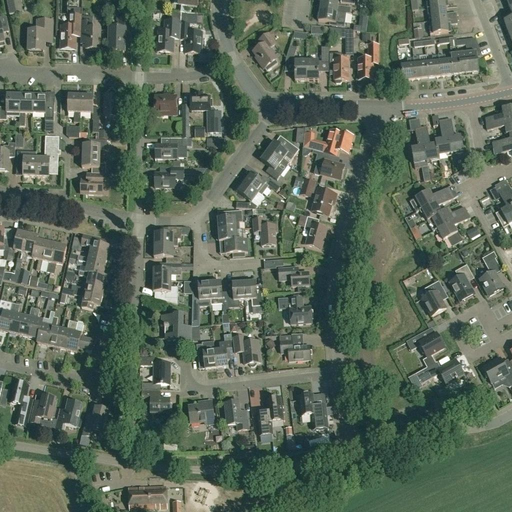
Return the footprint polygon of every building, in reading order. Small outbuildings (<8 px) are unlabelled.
[(25,13),(22,0),(7,0),(11,15),(25,13)] [(179,0),(179,6),(197,8),(197,0),(179,0)] [(347,10),(348,7),(338,6),(338,2),(321,0),(319,11),(346,15),(349,15),(350,11),(347,10)] [(426,0),(427,10),(446,8),(448,8),(447,1),(455,0),(454,0),(426,0)] [(432,23),(457,20),(456,13),(446,15),(446,8),(427,10),(428,17),(431,16),(432,23)] [(332,24),(332,27),(344,29),(346,15),(319,11),(318,22),(332,24)] [(180,41),(180,25),(181,14),(181,13),(171,13),(171,22),(165,22),(164,34),(158,33),(157,53),(173,54),(174,40),(180,41)] [(180,25),(180,41),(186,42),(185,55),(201,56),(202,34),(189,33),(190,15),(181,14),(180,25)] [(61,50),(75,51),(75,32),(80,32),(81,17),(70,17),(70,24),(64,24),(63,25),(63,28),(61,28),(61,50)] [(99,51),(99,31),(92,31),(93,18),(81,17),(80,32),(80,38),(87,39),(86,51),(99,51)] [(130,36),(131,20),(119,20),(119,30),(110,30),(109,53),(124,53),(124,36),(130,36)] [(430,36),(451,33),(450,26),(457,25),(457,20),(432,23),(432,29),(429,29),(430,36)] [(51,39),(52,22),(37,21),(36,32),(29,32),(28,53),(44,53),(44,38),(51,39)] [(415,28),(417,35),(424,33),(422,26),(415,28)] [(323,38),(331,37),(330,27),(321,28),(323,38)] [(353,55),(353,32),(344,30),(344,35),(346,35),(347,55),(353,55)] [(278,65),(276,62),(277,61),(269,50),(276,45),(269,34),(259,42),(262,47),(253,54),(259,62),(258,63),(264,71),(265,70),(267,73),(278,65)] [(475,39),(462,41),(462,47),(466,46),(467,54),(478,53),(480,52),(475,39)] [(290,47),(286,60),(293,62),(297,49),(290,47)] [(373,66),(379,66),(379,47),(368,47),(368,62),(359,62),(359,81),(373,81),(373,66)] [(329,63),(329,55),(329,48),(321,48),(321,63),(329,63)] [(478,53),(467,54),(463,55),(466,75),(478,74),(476,54),(478,53)] [(341,84),(341,82),(348,82),(348,62),(341,62),(341,57),(338,55),(329,55),(329,63),(329,77),(334,77),(334,82),(335,82),(335,84),(336,85),(340,85),(341,84)] [(466,75),(463,55),(451,56),(451,61),(453,77),(466,75)] [(453,77),(451,61),(445,62),(445,57),(438,58),(441,78),(453,77)] [(441,78),(438,58),(432,58),(433,64),(426,64),(428,80),(441,78)] [(428,80),(426,64),(420,65),(420,60),(413,61),(416,81),(428,80)] [(416,81),(413,61),(407,61),(408,67),(401,67),(403,83),(416,81)] [(307,82),(307,62),(295,63),(295,82),(307,82)] [(307,62),(307,82),(319,82),(318,62),(307,62)] [(190,98),(190,112),(210,112),(210,113),(216,113),(216,111),(212,107),(210,107),(210,100),(210,98),(203,98),(203,95),(195,95),(195,98),(190,98)] [(6,114),(19,114),(20,97),(7,96),(6,109),(0,108),(0,121),(6,121),(6,114)] [(74,124),(79,124),(81,97),(68,96),(68,114),(74,114),(74,124)] [(169,117),(176,117),(176,98),(170,99),(169,96),(163,96),(163,99),(155,99),(155,115),(169,115),(169,117)] [(19,114),(32,115),(33,97),(20,97),(19,114)] [(33,97),(32,115),(45,115),(44,122),(54,123),(54,108),(49,108),(49,110),(45,110),(46,97),(33,97)] [(92,115),(93,97),(81,97),(79,124),(80,124),(80,114),(92,115)] [(126,122),(126,110),(120,110),(120,98),(105,97),(104,118),(119,118),(119,122),(126,122)] [(511,107),(502,110),(503,116),(485,119),(486,125),(511,120),(511,107)] [(208,113),(208,135),(219,134),(221,134),(221,113),(216,113),(210,113),(208,113)] [(445,121),(451,155),(464,153),(461,137),(454,138),(451,120),(445,121)] [(511,120),(486,125),(487,132),(505,128),(506,135),(509,135),(509,134),(511,133),(511,120)] [(438,157),(439,157),(451,155),(445,121),(439,122),(442,140),(435,142),(436,145),(438,157)] [(80,139),(80,128),(67,128),(66,137),(69,139),(80,139)] [(420,129),(426,163),(439,161),(439,157),(438,157),(436,145),(430,146),(427,128),(420,129)] [(415,170),(427,168),(426,163),(420,129),(415,130),(418,148),(411,149),(415,170)] [(328,143),(327,142),(326,144),(314,141),(315,135),(304,135),(303,149),(318,154),(318,153),(333,157),(336,158),(337,153),(347,155),(352,138),(338,134),(335,133),(335,134),(330,133),(328,143)] [(493,150),(511,146),(511,133),(509,134),(509,135),(510,141),(492,144),(493,150)] [(26,136),(17,136),(17,148),(26,148),(26,136)] [(58,167),(58,145),(59,141),(46,140),(45,160),(36,159),(36,178),(48,179),(49,167),(58,167)] [(82,145),(82,157),(100,158),(100,151),(106,151),(106,141),(93,140),(92,146),(82,145)] [(182,140),(170,140),(170,146),(155,146),(155,160),(177,160),(177,148),(182,148),(182,146),(187,146),(190,145),(190,140),(189,140),(182,140)] [(274,143),(267,153),(281,163),(287,168),(290,163),(297,153),(286,145),(282,150),(275,144),(274,143)] [(3,152),(0,152),(0,172),(8,172),(8,158),(15,159),(15,145),(8,144),(8,147),(3,147),(3,152)] [(511,146),(493,150),(494,156),(511,152),(511,146)] [(23,178),(36,178),(36,159),(36,154),(17,153),(16,166),(23,166),(23,178)] [(267,153),(260,162),(271,170),(267,175),(276,181),(283,172),(287,168),(281,163),(267,153)] [(332,164),(333,157),(318,153),(318,154),(315,164),(323,167),(320,177),(340,182),(344,168),(332,164)] [(91,175),(96,175),(105,175),(105,165),(99,165),(100,158),(82,157),(81,169),(91,169),(91,175)] [(183,181),(183,169),(171,169),(171,175),(155,175),(154,189),(175,190),(175,181),(183,181)] [(265,185),(251,175),(248,173),(241,182),(258,194),(265,185)] [(105,175),(96,175),(96,181),(81,181),(81,195),(102,196),(102,189),(109,189),(109,175),(105,175)] [(319,185),(314,184),(296,179),(293,188),(301,190),(299,196),(315,201),(311,213),(328,217),(333,200),(335,201),(336,196),(317,191),(319,185)] [(511,193),(505,181),(500,184),(511,206),(511,193)] [(251,204),(258,194),(241,182),(234,191),(237,193),(251,204)] [(280,189),(270,182),(267,187),(277,194),(280,189)] [(503,229),(511,224),(511,206),(500,184),(495,187),(507,209),(495,215),(503,229)] [(421,210),(455,191),(452,186),(433,197),(429,191),(410,202),(416,214),(421,211),(421,210)] [(441,213),(438,208),(458,197),(455,191),(421,210),(421,211),(427,222),(431,220),(431,219),(441,213)] [(481,193),(480,206),(491,208),(492,195),(481,193)] [(433,233),(437,230),(468,214),(465,208),(452,215),(448,209),(441,213),(431,219),(431,220),(427,222),(433,233)] [(258,211),(254,211),(252,211),(254,234),(261,234),(262,248),(275,247),(274,235),(278,235),(278,227),(263,228),(263,221),(258,221),(258,211)] [(218,232),(235,230),(240,230),(239,224),(242,224),(241,213),(230,213),(230,219),(217,220),(218,232)] [(454,228),(471,219),(468,214),(437,230),(443,242),(448,239),(453,248),(462,242),(458,234),(454,228)] [(318,221),(307,218),(304,231),(309,233),(305,247),(320,251),(326,230),(317,228),(318,221)] [(415,228),(410,230),(416,242),(421,239),(415,228)] [(476,228),(467,233),(471,240),(480,235),(476,228)] [(505,229),(497,233),(502,243),(510,239),(505,229)] [(0,247),(3,248),(3,252),(9,252),(11,240),(4,240),(4,230),(0,230),(0,247)] [(154,235),(154,247),(173,247),(177,248),(177,240),(180,241),(181,230),(167,230),(167,235),(154,235)] [(225,243),(226,256),(247,254),(246,241),(236,241),(235,230),(218,232),(218,233),(216,233),(216,242),(219,242),(219,243),(225,243)] [(17,263),(21,264),(28,235),(18,233),(14,252),(20,253),(17,263)] [(32,260),(37,241),(38,238),(28,235),(21,264),(26,265),(27,259),(32,260)] [(91,249),(90,255),(110,259),(111,256),(108,254),(109,248),(108,248),(109,243),(83,237),(81,246),(91,249)] [(46,243),(37,241),(32,260),(38,261),(36,271),(41,272),(43,262),(42,262),(46,243)] [(50,274),(56,246),(46,243),(42,262),(43,262),(48,264),(46,273),(50,274)] [(66,248),(56,246),(50,274),(54,275),(56,265),(62,267),(66,248)] [(173,259),(173,247),(154,247),(153,259),(167,259),(167,265),(180,265),(180,259),(173,259)] [(110,259),(90,255),(89,260),(71,256),(70,260),(74,261),(105,268),(106,263),(109,262),(110,259)] [(73,265),(87,268),(85,274),(106,279),(106,275),(104,274),(105,268),(74,261),(73,265)] [(490,298),(503,290),(495,276),(502,273),(495,261),(485,266),(490,275),(480,281),(490,298)] [(157,270),(153,270),(153,282),(171,283),(171,277),(181,277),(181,266),(180,265),(167,265),(157,265),(157,270)] [(467,283),(474,280),(467,267),(455,273),(459,280),(450,285),(460,302),(474,295),(467,283)] [(299,275),(299,269),(278,270),(279,283),(291,282),(291,289),(309,288),(308,274),(299,275)] [(29,274),(20,272),(19,278),(17,284),(27,287),(28,280),(29,274)] [(88,279),(87,284),(107,289),(108,286),(105,285),(107,279),(106,279),(85,274),(79,273),(78,277),(88,279)] [(3,281),(17,284),(18,277),(17,277),(17,276),(5,274),(4,274),(3,281)] [(245,302),(243,281),(232,282),(233,297),(227,297),(228,304),(228,310),(239,309),(239,302),(245,302)] [(255,281),(243,281),(245,302),(251,301),(252,308),(263,307),(262,295),(256,296),(255,281)] [(171,288),(171,283),(153,282),(153,294),(165,294),(165,300),(177,300),(177,288),(171,288)] [(442,303),(448,299),(439,282),(424,290),(428,297),(422,301),(431,318),(446,310),(442,303)] [(228,310),(228,304),(222,305),(222,301),(221,283),(209,284),(211,306),(222,305),(223,317),(229,316),(228,310)] [(76,288),(75,292),(102,298),(103,293),(107,292),(107,289),(87,284),(86,290),(76,288)] [(211,307),(211,306),(209,284),(197,285),(199,305),(192,304),(191,319),(198,319),(199,308),(211,307)] [(18,295),(26,297),(27,290),(20,289),(18,295)] [(102,298),(75,292),(63,290),(61,296),(74,298),(74,297),(83,299),(81,309),(92,312),(93,307),(103,309),(104,306),(101,304),(102,298)] [(291,326),(311,325),(310,309),(302,309),(302,299),(290,300),(291,310),(290,310),(291,326)] [(0,331),(9,334),(16,306),(12,305),(9,314),(4,313),(4,314),(0,312),(0,325),(1,325),(0,329),(0,331)] [(9,334),(19,336),(23,318),(18,316),(20,307),(16,306),(9,334)] [(19,336),(29,339),(35,310),(31,309),(29,319),(23,318),(19,336)] [(29,339),(38,341),(42,326),(43,322),(37,321),(39,311),(35,310),(29,339)] [(54,318),(50,317),(49,321),(44,319),(43,322),(42,326),(38,341),(37,345),(47,347),(54,318)] [(190,343),(191,329),(183,328),(183,317),(161,317),(161,329),(166,329),(165,341),(173,341),(173,345),(183,345),(183,343),(190,343)] [(58,319),(54,318),(47,347),(54,349),(53,352),(56,352),(61,330),(56,329),(58,319)] [(59,350),(67,352),(73,323),(69,322),(67,332),(61,330),(56,352),(59,353),(59,350)] [(93,351),(95,342),(80,339),(81,335),(75,334),(77,324),(73,323),(67,352),(77,354),(78,348),(93,351)] [(427,359),(445,350),(436,335),(430,339),(427,332),(406,343),(411,352),(420,347),(427,359)] [(220,351),(214,352),(216,370),(228,368),(227,359),(232,359),(230,336),(224,337),(225,344),(219,344),(220,351)] [(280,338),(280,343),(281,355),(288,355),(289,364),(310,362),(309,347),(292,348),(291,337),(280,338)] [(256,366),(256,365),(260,364),(258,342),(244,344),(244,338),(233,339),(235,355),(243,354),(244,366),(249,366),(249,367),(250,368),(252,369),(254,369),(255,368),(256,366)] [(214,352),(213,343),(201,344),(202,346),(196,347),(198,359),(203,358),(204,371),(216,370),(214,352)] [(276,343),(269,346),(272,352),(279,349),(276,343)] [(141,358),(141,367),(154,367),(154,385),(142,385),(142,391),(161,391),(161,386),(170,386),(170,365),(154,365),(154,358),(141,358)] [(511,388),(511,387),(511,369),(508,361),(502,364),(500,359),(482,369),(491,385),(505,377),(511,388)] [(422,371),(415,375),(421,386),(428,382),(440,375),(446,386),(464,377),(455,362),(441,370),(437,363),(422,371)] [(26,429),(27,424),(33,402),(26,400),(29,388),(15,385),(10,404),(21,407),(16,427),(26,429)] [(169,416),(169,401),(159,401),(159,393),(142,393),(142,404),(150,404),(150,416),(169,416)] [(313,396),(299,398),(301,418),(311,417),(313,431),(328,429),(325,406),(316,407),(314,405),(313,396)] [(34,407),(30,423),(39,425),(54,429),(55,422),(51,421),(56,400),(42,397),(42,398),(39,409),(34,407)] [(284,408),(282,408),(281,400),(279,400),(279,398),(277,397),(270,398),(269,399),(269,401),(267,401),(268,413),(257,414),(260,437),(273,436),(271,423),(284,422),(283,413),(285,413),(284,408)] [(77,429),(78,424),(82,406),(68,403),(65,417),(59,415),(55,431),(63,433),(65,426),(77,429)] [(203,407),(200,407),(189,408),(191,424),(205,423),(205,426),(214,425),(212,403),(203,404),(203,407)] [(249,431),(248,424),(247,418),(241,419),(239,404),(224,406),(227,426),(236,425),(237,432),(249,431)] [(86,421),(82,437),(91,439),(93,432),(104,435),(109,412),(95,409),(93,418),(92,423),(86,421)] [(129,511),(167,510),(166,488),(128,490),(129,511)]
